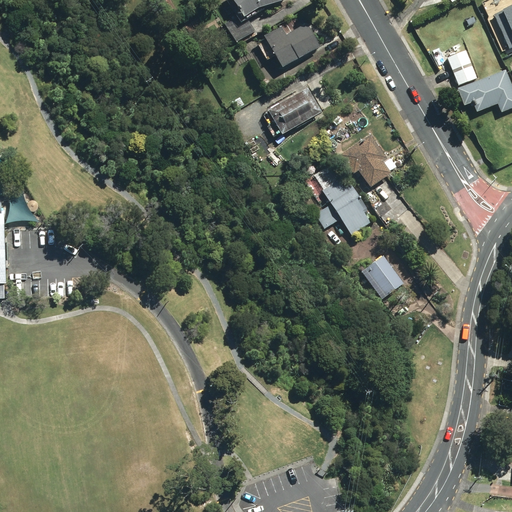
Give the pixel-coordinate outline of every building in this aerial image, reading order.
[(247,16),(249,16),(262,7),(285,0),(236,0),(245,13),(247,16)] [(249,16),(247,16),(245,13),(227,22),(238,41),(257,31),(249,16)] [(266,35),(285,69),(322,47),(308,23),(288,34),(283,25),(266,35)] [(462,53),(442,61),(454,89),(474,81),(462,53)] [(493,108),(496,117),(511,110),(511,99),(502,74),(451,94),(457,111),(468,107),(471,116),(493,108)] [(271,110),(285,135),(324,112),(309,88),(271,110)] [(361,171),(373,188),(393,173),(384,160),(387,158),(371,135),(340,157),(353,176),(361,171)] [(249,142),(253,149),(258,146),(254,139),(249,142)] [(342,219),(352,234),(371,222),(365,213),(369,210),(347,174),(339,179),(330,166),(316,174),(326,188),(324,189),(332,204),(316,214),(326,229),(342,219)] [(386,199),(379,206),(390,218),(397,212),(386,199)] [(363,272),(383,300),(404,284),(385,257),(363,272)]
